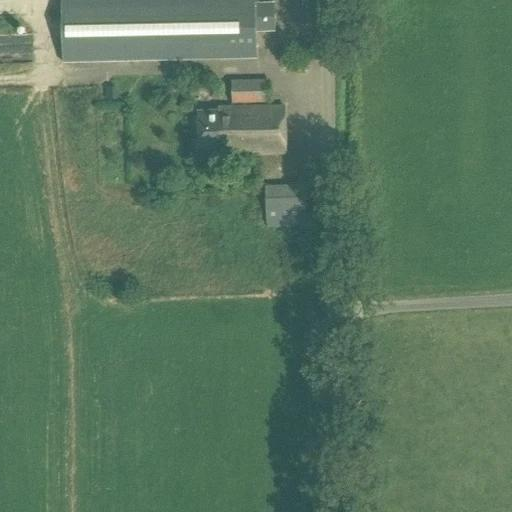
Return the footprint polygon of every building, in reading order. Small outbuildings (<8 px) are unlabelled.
[(61,0),(63,62),(257,58),(256,32),(275,31),(274,3),(255,3),(255,0),(61,0)] [(276,100),(275,83),(237,85),(238,101),(276,100)] [(106,100),(114,99),(113,87),(105,88),(106,100)] [(198,112),(199,152),(231,151),(231,155),(286,154),(285,108),(230,109),(230,111),(198,112)] [(266,186),(267,227),(305,227),(304,186),(266,186)] [(162,192),(148,192),(148,204),(162,205),(162,192)]
